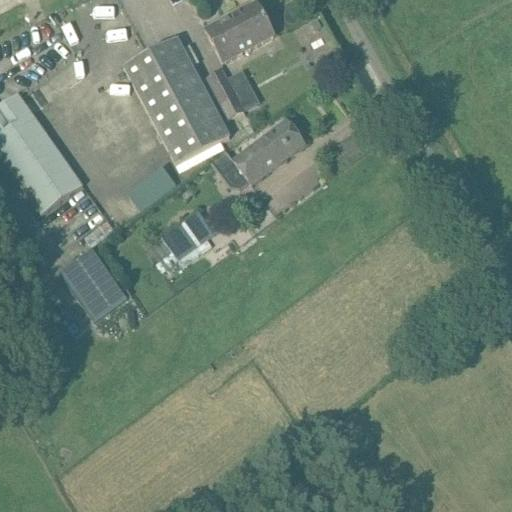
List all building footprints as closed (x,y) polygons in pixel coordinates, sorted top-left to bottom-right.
[(223,68),(274,41),(256,7),(205,34),(223,68)] [(124,72),(133,89),(180,176),(223,153),(221,148),(230,143),(186,61),(177,43),(124,72)] [(79,56),(36,88),(48,103),(90,72),(79,56)] [(222,75),(207,83),(228,123),(243,115),(222,75)] [(0,111),(0,160),(42,220),(83,191),(18,99),(0,111)] [(222,181),(236,170),(251,190),(305,149),(286,124),(232,164),(226,156),(211,167),(222,181)] [(298,158),(305,169),(316,161),(309,151),(298,158)] [(141,217),(179,191),(165,172),(128,198),(141,217)] [(178,265),(214,239),(197,216),(161,242),(178,265)] [(90,252),(113,235),(106,226),(83,243),(90,252)] [(92,255),(60,279),(69,292),(95,328),(128,304),(101,268),(92,255)] [(67,337),(57,325),(39,340),(49,353),(67,337)]
